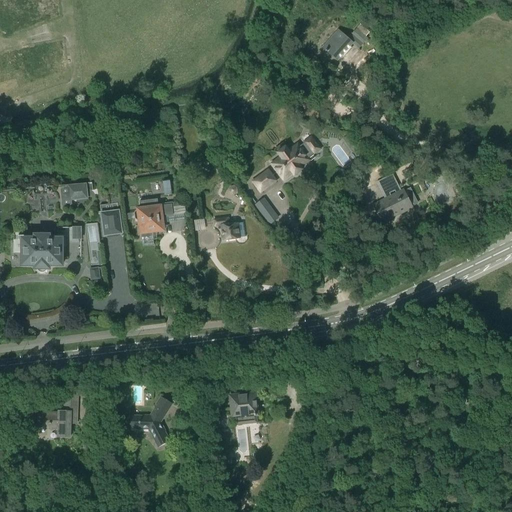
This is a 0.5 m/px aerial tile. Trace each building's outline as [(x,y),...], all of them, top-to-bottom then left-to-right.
[(369,33),(360,25),(356,29),(365,37),(369,33)] [(323,48),(338,61),(353,44),(359,49),(362,45),(355,39),(352,43),(338,30),(323,48)] [(354,142),(349,135),(343,140),(355,157),(364,151),(363,150),(368,147),(363,141),(361,143),(358,139),(354,142)] [(302,160),(308,156),(303,149),(289,158),(286,154),(278,159),(281,163),(269,171),(273,179),(279,175),(282,178),(284,177),(291,187),(299,181),(295,175),(299,172),(296,168),(304,163),(302,160)] [(267,172),(252,183),(259,193),(275,182),(267,172)] [(397,182),(396,182),(393,175),(389,178),(392,185),(397,182)] [(173,180),(165,180),(166,194),(173,194),(173,180)] [(68,186),(69,201),(88,200),(87,185),(68,186)] [(223,195),(233,199),(237,188),(227,185),(223,195)] [(412,208),(403,191),(373,206),(382,224),(412,208)] [(256,205),(253,207),(258,214),(269,206),(263,199),(256,205)] [(188,203),(189,213),(198,212),(196,202),(188,203)] [(117,203),(100,205),(104,238),(120,236),(117,203)] [(174,216),(173,204),(159,205),(159,208),(138,210),(139,210),(136,211),(134,213),(135,219),(137,221),(140,221),(142,236),(141,236),(142,246),(154,245),(152,235),(152,231),(163,230),(162,223),(174,222),(174,216)] [(214,220),(215,226),(222,225),(223,240),(245,238),(243,225),(237,225),(228,226),(227,219),(214,220)] [(74,227),(74,238),(82,238),(82,227),(74,227)] [(35,265),(35,268),(49,268),(49,265),(62,265),(62,236),(48,236),(47,235),(46,234),(45,233),(44,233),(43,233),(42,233),(41,233),(40,233),(39,233),(38,234),(37,234),(37,235),(36,236),(22,236),(22,265),(35,265)] [(100,280),(99,269),(90,270),(91,281),(100,280)] [(218,387),(217,374),(205,375),(206,388),(218,387)] [(120,400),(120,394),(121,389),(111,389),(110,393),(110,400),(120,400)] [(254,415),(256,414),(254,394),(231,397),(233,417),(235,417),(236,424),(255,422),(254,415)] [(161,397),(149,416),(130,416),(130,429),(149,429),(158,447),(170,441),(160,423),(172,404),(161,397)] [(58,437),(70,438),(70,420),(76,421),(77,406),(65,406),(65,411),(58,411),(58,413),(39,413),(38,429),(58,429),(58,437)] [(50,497),(51,506),(67,504),(66,495),(50,497)]
